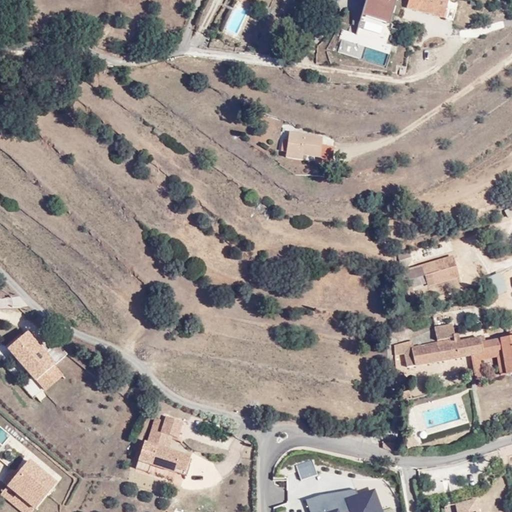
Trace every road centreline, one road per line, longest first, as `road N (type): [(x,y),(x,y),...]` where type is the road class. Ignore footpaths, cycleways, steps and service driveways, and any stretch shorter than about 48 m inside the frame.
road 1 (unknown): [(279,438),(180,406),(120,356),(52,323),(0,275)]
road 2 (residential): [(198,0),(177,48),(147,63),(112,68),(51,46),(0,51)]
road 3 (residential): [(265,511),(264,469),(279,438),(299,434),(403,463)]
